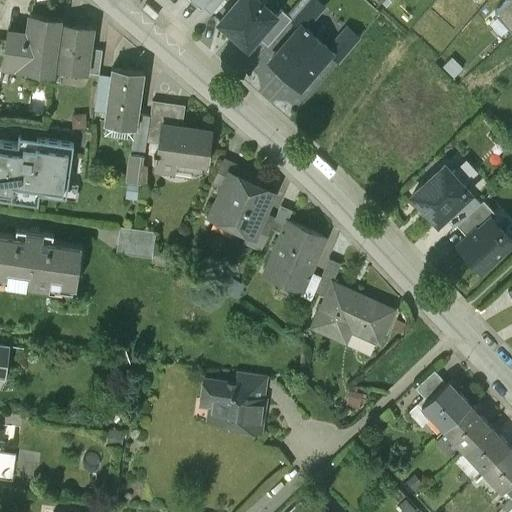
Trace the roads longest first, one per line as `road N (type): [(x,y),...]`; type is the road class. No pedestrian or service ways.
road 1 (residential): [(459,331),(287,146),(107,0)]
road 2 (residential): [(266,511),(459,331)]
